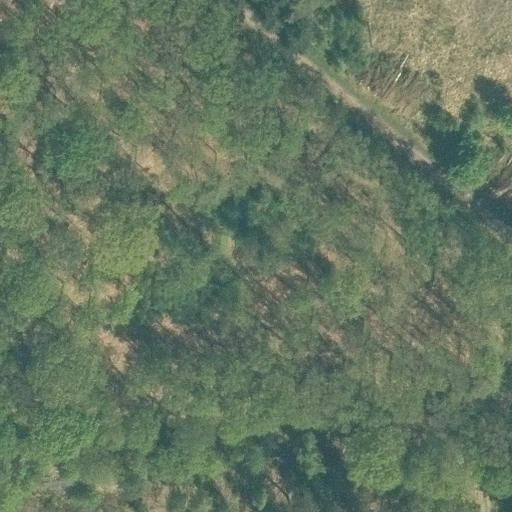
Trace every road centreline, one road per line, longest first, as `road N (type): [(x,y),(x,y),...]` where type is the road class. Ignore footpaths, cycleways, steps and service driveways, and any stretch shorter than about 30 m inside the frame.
road 1 (track): [(511,409),(0,434)]
road 2 (track): [(511,231),(232,0)]
